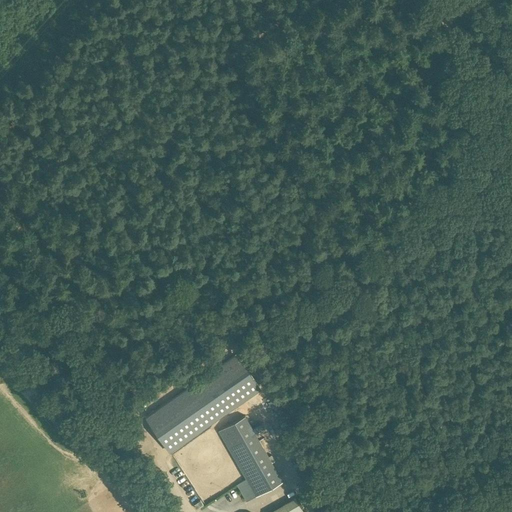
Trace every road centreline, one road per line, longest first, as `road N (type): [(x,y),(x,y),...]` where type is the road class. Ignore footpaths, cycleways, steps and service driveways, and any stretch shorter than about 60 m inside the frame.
road 1 (track): [(236,51),(0,203)]
road 2 (track): [(0,205),(129,447)]
road 3 (track): [(484,165),(439,0)]
